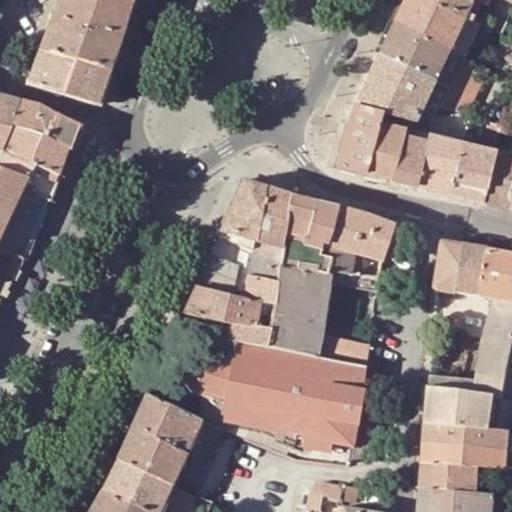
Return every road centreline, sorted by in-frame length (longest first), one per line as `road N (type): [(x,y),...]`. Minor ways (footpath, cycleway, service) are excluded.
road 1 (secondary): [(0,484),(155,173)]
road 2 (residential): [(398,511),(427,206)]
road 3 (secondary): [(269,128),(345,184),(427,206)]
road 4 (residential): [(0,86),(129,127)]
road 5 (secondary): [(175,0),(129,127)]
road 6 (secondary): [(332,58),(211,0)]
road 7 (secondary): [(155,173),(186,168),(269,128)]
